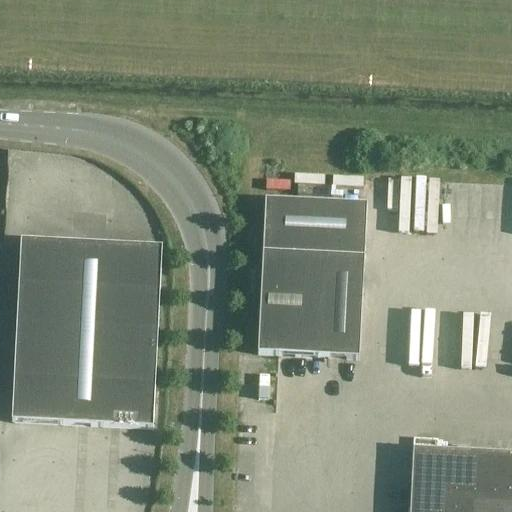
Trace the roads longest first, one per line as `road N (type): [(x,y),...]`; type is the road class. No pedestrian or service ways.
road 1 (primary): [(191,511),(207,283),(193,207),(154,158),(116,137),(0,124)]
road 2 (unknown): [(382,396),(382,294),(396,273),(418,267),(511,275)]
road 3 (unknown): [(511,404),(382,396)]
